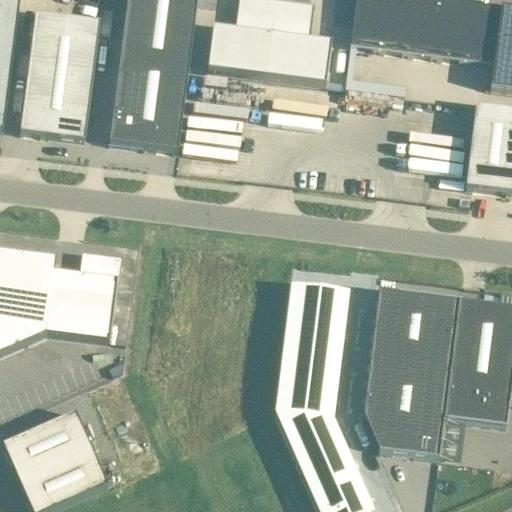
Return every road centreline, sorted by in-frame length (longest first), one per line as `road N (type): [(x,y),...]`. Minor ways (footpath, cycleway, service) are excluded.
road 1 (unclassified): [(0,187),(511,249)]
road 2 (unknown): [(247,217),(276,161),(295,144),(322,141),(363,148),(384,167),(406,236)]
road 3 (unknown): [(511,109),(359,86)]
